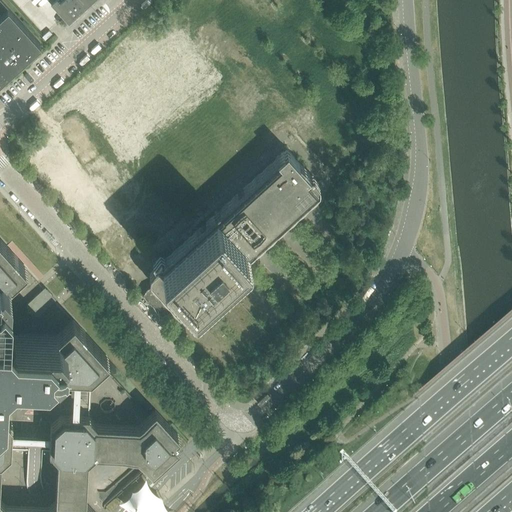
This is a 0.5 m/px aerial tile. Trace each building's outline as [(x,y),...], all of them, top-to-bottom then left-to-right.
[(0,0),(0,79),(11,70),(40,43),(0,0)] [(51,0),(68,18),(74,13),(80,8),(88,0),(51,0)] [(45,39),(52,33),(49,30),(42,36),(45,39)] [(0,511),(93,511),(86,503),(88,461),(95,454),(137,456),(152,473),(179,449),(176,445),(177,443),(176,442),(180,438),(156,411),(138,426),(97,424),(90,417),(91,377),(109,363),(73,322),(56,336),(15,334),(12,327),(13,284),(27,267),(0,237),(0,511)] [(27,302),(27,309),(32,314),(38,314),(54,300),(51,297),(53,296),(47,289),(46,291),(43,288),(27,302)] [(151,511),(159,505),(153,498),(136,511),(151,511)]
